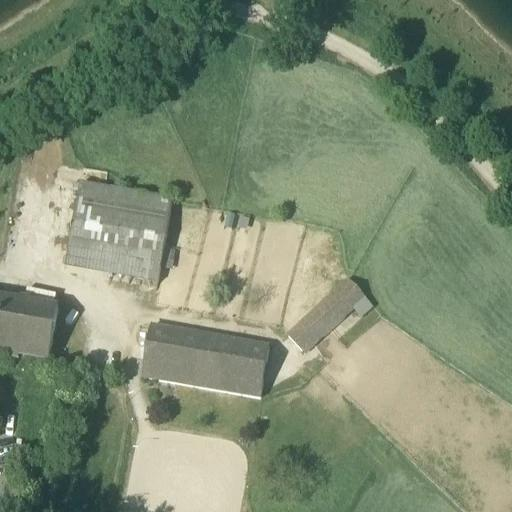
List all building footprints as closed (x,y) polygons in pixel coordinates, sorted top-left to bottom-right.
[(173,204),(81,187),(69,255),(161,272),(173,204)] [(288,338),(305,356),(364,303),(348,284),(288,338)] [(0,354),(10,357),(9,362),(18,363),(19,358),(49,363),(58,315),(28,309),(28,304),(20,303),(19,308),(0,304),(0,354)] [(269,352),(151,331),(142,381),(260,402),(269,352)] [(0,511),(9,511),(9,503),(0,503),(0,511)]
